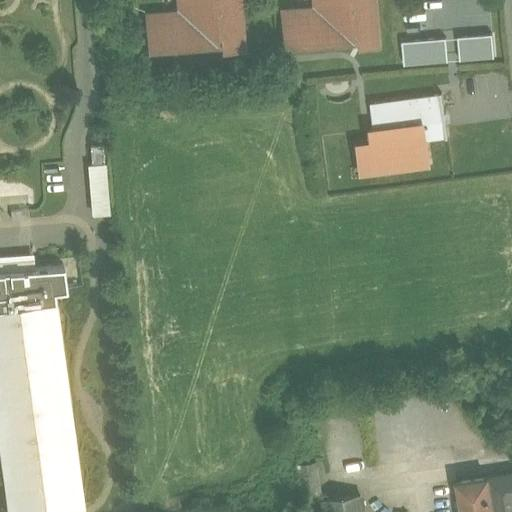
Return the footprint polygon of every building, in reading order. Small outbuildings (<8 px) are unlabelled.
[(178,0),(180,17),(170,18),(168,28),(148,30),(150,51),(218,45),(217,39),(223,39),(224,53),(244,51),(239,0),(314,0),(315,13),(305,14),(303,25),(283,27),(285,47),(353,41),(352,35),(358,34),(359,48),(379,46),(375,0),(178,0)] [(498,34),(406,39),(407,63),(499,58),(498,34)] [(440,94),(370,103),(374,130),(370,131),(375,171),(429,164),(425,140),(446,137),(446,138),(448,138),(442,92),(440,93),(440,94)] [(102,145),(90,146),(92,164),(104,163),(102,145)] [(0,408),(4,408),(7,428),(0,429),(0,450),(8,511),(43,511),(43,510),(83,505),(55,292),(67,290),(64,266),(0,271),(0,408)] [(488,375),(474,377),(474,379),(470,379),(472,393),(476,393),(477,393),(490,391),(488,375)] [(316,462),(296,465),(301,497),(321,493),(316,462)] [(511,511),(511,473),(487,477),(487,478),(492,511),(511,511)] [(492,511),(487,478),(458,482),(462,511),(492,511)] [(362,511),(360,496),(322,501),(323,511),(362,511)]
